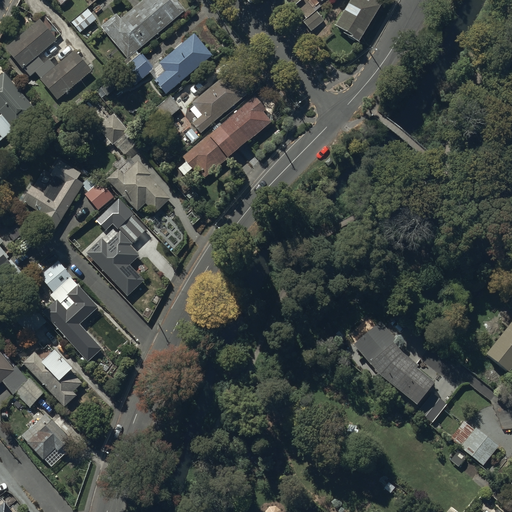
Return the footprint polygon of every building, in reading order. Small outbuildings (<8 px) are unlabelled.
[(116,16),(101,28),(127,60),(184,12),(174,0),(144,0),(120,21),(116,16)] [(351,0),(334,27),(348,37),(347,39),(358,45),(382,5),(373,0),(351,0)] [(87,11),(71,24),(80,34),(95,20),(87,11)] [(316,12),(303,23),(311,33),(324,22),(316,12)] [(39,21),(5,50),(22,71),(23,70),(24,71),(17,77),(22,84),(34,74),(40,80),(39,81),(56,102),(91,73),(74,53),(54,69),(48,62),(44,66),(37,58),(56,42),(39,21)] [(139,56),(128,64),(142,80),(149,74),(155,81),(154,82),(166,96),(190,76),(188,74),(205,59),(189,40),(152,71),(139,56)] [(0,142),(13,131),(14,133),(37,114),(4,75),(0,78),(0,114),(1,116),(0,117),(0,142)] [(229,75),(192,105),(202,117),(192,125),(200,136),(247,97),(229,75)] [(170,97),(155,109),(165,122),(180,110),(170,97)] [(229,122),(182,158),(185,164),(178,170),(184,177),(192,171),(193,172),(202,173),(202,174),(200,175),(203,179),(270,125),(262,114),(265,111),(254,99),(227,121),(229,122)] [(129,133),(113,115),(97,129),(106,140),(103,143),(106,147),(110,144),(112,147),(113,145),(123,156),(135,146),(126,135),(129,133)] [(150,176),(137,163),(135,165),(129,159),(106,181),(137,213),(145,205),(155,216),(170,201),(148,178),(150,176)] [(31,188),(21,203),(42,217),(38,224),(53,233),(83,187),(76,182),(80,176),(59,162),(50,177),(53,179),(43,195),(31,188)] [(100,183),(84,196),(98,212),(113,199),(100,183)] [(118,200),(95,223),(105,233),(112,226),(118,231),(133,216),(118,200)] [(101,241),(86,255),(127,299),(144,283),(129,267),(139,258),(129,248),(131,246),(120,234),(106,246),(101,241)] [(0,283),(5,291),(23,277),(13,265),(11,267),(7,262),(9,260),(0,249),(0,247),(4,244),(0,240),(0,283)] [(57,263),(39,278),(53,295),(71,279),(57,263)] [(97,309),(78,287),(66,297),(68,299),(60,305),(57,301),(42,315),(86,365),(101,351),(79,326),(97,309)] [(46,324),(30,307),(14,322),(30,338),(46,324)] [(508,376),(511,371),(511,314),(511,313),(502,326),(507,330),(485,358),(508,376)] [(380,324),(353,347),(370,366),(368,368),(380,381),(415,409),(433,387),(415,373),(417,370),(401,358),(393,346),(397,343),(380,324)] [(22,366),(63,410),(76,398),(72,394),(81,385),(73,377),(75,376),(55,354),(44,363),(35,353),(22,366)] [(0,384),(1,383),(14,396),(15,395),(29,409),(43,394),(30,381),(27,383),(13,367),(12,368),(0,354),(0,384)] [(446,407),(432,395),(418,413),(431,424),(446,407)] [(19,421),(28,430),(20,437),(27,444),(26,445),(43,462),(44,461),(51,468),(72,448),(68,444),(70,442),(45,415),(39,420),(37,417),(42,413),(35,406),(19,421)] [(466,455),(450,475),(466,488),(498,448),(475,430),(473,432),(462,424),(448,441),(466,455)] [(511,475),(509,473),(502,481),(511,489),(511,475)]
